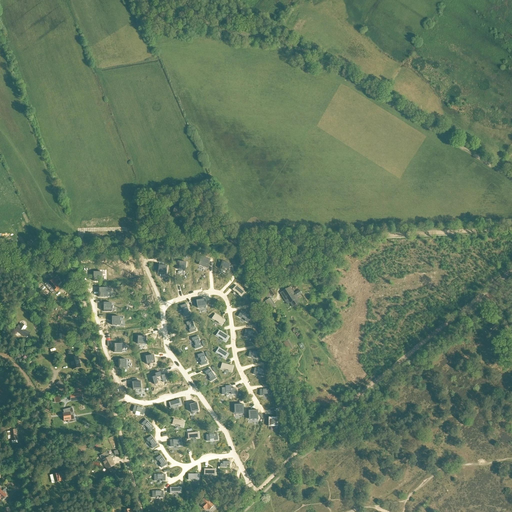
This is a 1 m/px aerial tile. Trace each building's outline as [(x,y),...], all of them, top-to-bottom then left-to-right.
[(175,207),(173,212),(179,216),(182,210),(175,207)] [(202,257),(199,265),(208,268),(210,259),(202,257)] [(178,262),(178,270),(186,270),(186,263),(178,262)] [(223,262),(220,269),(228,272),(231,264),(223,262)] [(159,266),(158,274),(167,274),(167,266),(159,266)] [(93,272),(93,282),(95,282),(100,282),(102,282),(102,273),(93,272)] [(48,283),(45,286),(51,293),(54,290),(58,287),(56,285),(61,282),(57,278),(53,282),(52,280),(48,283)] [(236,285),(232,290),(239,297),(244,292),(236,285)] [(299,303),(294,295),(290,287),(280,293),(285,302),(288,300),(290,303),(291,303),(294,306),(299,303)] [(98,288),(98,297),(107,297),(107,289),(98,288)] [(269,293),(266,296),(268,300),(271,298),(276,294),(273,288),(268,291),(269,293)] [(205,299),(197,301),(198,309),(206,307),(205,299)] [(103,303),(103,312),(111,312),(111,303),(103,303)] [(186,304),(180,306),(182,310),(183,309),(184,313),(183,314),(184,317),(190,315),(186,304)] [(241,311),(238,317),(241,319),(242,318),(245,320),(245,321),(248,323),(251,317),(241,311)] [(215,314),(212,319),(215,321),(216,320),(219,322),(219,323),(222,325),(225,320),(215,314)] [(112,317),(111,325),(119,326),(119,317),(112,317)] [(192,321),(186,323),(187,326),(189,326),(190,330),(189,330),(190,334),(196,331),(192,321)] [(29,333),(24,330),(27,327),(21,323),(19,327),(19,326),(16,330),(26,337),(29,333)] [(495,323),(486,330),(489,335),(499,327),(495,323)] [(246,330),(244,337),(248,337),(248,336),(252,337),(252,338),(255,339),(257,333),(246,330)] [(219,331),(216,336),(219,338),(220,337),(223,339),(223,340),(226,342),(229,337),(219,331)] [(137,336),(137,344),(146,345),(146,337),(137,336)] [(198,337),(192,339),(193,342),(194,341),(196,346),(195,346),(196,349),(202,347),(198,337)] [(289,340),(283,343),(288,352),(294,348),(289,340)] [(114,344),(114,353),(122,352),(122,344),(114,344)] [(219,348),(216,353),(219,355),(219,354),(223,356),(222,357),(225,359),(228,354),(219,348)] [(250,351),(249,357),(252,358),(252,356),(257,357),(256,359),(260,359),(261,353),(250,351)] [(204,353),(198,355),(199,359),(200,358),(202,362),(200,363),(201,366),(207,364),(204,353)] [(153,355),(145,357),(146,364),(154,363),(153,355)] [(78,357),(69,360),(72,370),(81,367),(78,357)] [(126,360),(118,360),(118,368),(126,368),(126,360)] [(222,363),(221,369),(224,370),(224,369),(229,370),(228,371),(232,372),(233,366),(222,363)] [(255,368),(253,374),(257,375),(257,374),(261,375),(261,376),(264,377),(266,371),(255,368)] [(210,369),(205,372),(207,375),(208,374),(210,378),(209,379),(211,382),(216,378),(210,369)] [(155,377),(152,378),(154,385),(157,384),(157,382),(162,380),(162,382),(166,381),(164,375),(161,376),(160,373),(155,374),(155,377)] [(61,381),(56,384),(61,390),(65,386),(61,381)] [(140,381),(132,382),(132,391),(141,389),(140,381)] [(226,388),(222,388),(223,395),(226,395),(226,393),(231,393),(232,395),(235,394),(235,388),(231,388),(231,386),(226,386),(226,388)] [(81,393),(69,395),(70,402),(82,401),(81,393)] [(179,400),(169,403),(170,408),(173,408),(173,406),(177,405),(178,406),(181,405),(179,400)] [(197,403),(189,405),(191,413),(199,411),(197,403)] [(244,405),(235,405),(235,414),(244,414),(244,405)] [(134,406),(132,412),(136,413),(135,415),(139,416),(140,414),(143,415),(145,409),(134,406)] [(64,413),(62,413),(64,421),(68,421),(68,423),(75,422),(72,408),(63,410),(64,413)] [(258,410),(249,411),(249,420),(258,419),(258,410)] [(269,418),(269,427),(278,427),(278,418),(269,418)] [(173,419),(172,425),(175,425),(175,424),(180,425),(180,427),(183,427),(184,422),(173,419)] [(145,420),(141,424),(143,427),(144,426),(148,429),(147,430),(149,432),(154,428),(145,420)] [(10,431),(8,432),(9,439),(11,438),(12,441),(17,440),(15,430),(10,431)] [(151,436),(146,440),(148,442),(149,442),(151,446),(150,446),(152,449),(157,446),(151,436)] [(114,458),(112,454),(108,456),(102,460),(107,469),(114,466),(110,460),(114,458)] [(160,455),(155,459),(157,461),(158,461),(161,465),(160,465),(161,468),(167,465),(160,455)] [(59,473),(52,475),(50,475),(51,482),(53,482),(54,482),(61,481),(60,476),(64,476),(63,471),(59,472),(59,473)] [(210,510),(214,506),(206,498),(202,502),(204,504),(202,505),(206,509),(208,508),(210,510)]
